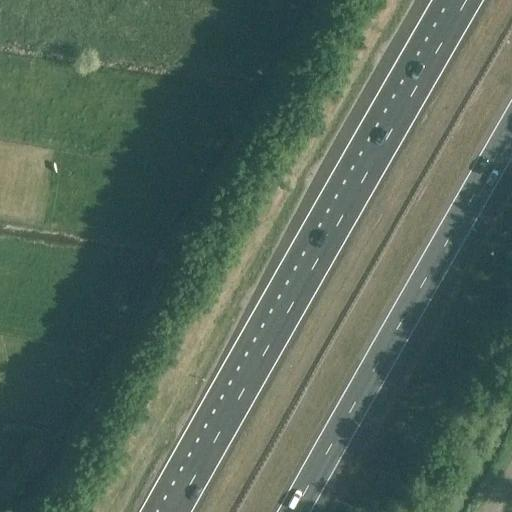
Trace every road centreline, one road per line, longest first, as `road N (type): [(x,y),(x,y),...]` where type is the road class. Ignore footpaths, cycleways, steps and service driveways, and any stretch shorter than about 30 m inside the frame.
road 1 (motorway): [(468,0),(176,511)]
road 2 (motorway): [(299,511),(511,140)]
